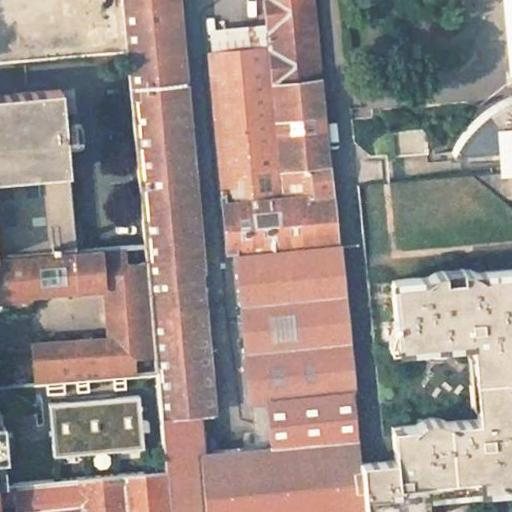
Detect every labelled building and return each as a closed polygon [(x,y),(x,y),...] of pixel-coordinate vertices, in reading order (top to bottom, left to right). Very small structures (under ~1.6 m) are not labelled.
[(121,0),(122,11),(127,52),(130,87),(185,83),(177,0),(121,0)] [(313,0),(264,0),(269,47),(273,83),(321,78),(313,0)] [(490,162),(511,159),(511,0),(511,10),(511,96),(505,100),(492,107),(480,116),(471,125),(460,138),(452,151),(489,148),(490,162)] [(269,47),(207,53),(220,189),(282,184),(273,83),(269,47)] [(236,252),(338,243),(326,122),(321,78),(273,83),(282,184),(220,189),(227,253),(236,252)] [(131,90),(140,191),(145,246),(146,260),(201,255),(185,83),(130,87),(131,90)] [(61,91),(0,96),(0,258),(75,252),(61,91)] [(425,128),(390,131),(393,155),(428,152),(425,128)] [(255,404),(259,449),(358,440),(338,243),(236,252),(249,405),(255,404)] [(146,260),(145,246),(104,249),(109,289),(111,307),(114,337),(118,376),(156,373),(146,260)] [(75,252),(0,258),(0,296),(31,294),(109,289),(104,249),(75,252)] [(204,511),(200,454),(205,454),(201,414),(215,412),(201,255),(146,260),(156,373),(162,436),(165,470),(169,511),(204,511)] [(465,355),(471,404),(475,404),(477,419),(448,422),(439,416),(433,415),(428,415),(422,416),(417,419),(411,425),(389,427),(392,459),(385,460),(375,461),(360,462),(365,511),(429,511),(427,508),(425,487),(511,478),(511,268),(476,272),(468,267),(463,266),(458,265),(449,265),(437,269),(429,276),(391,280),(398,349),(469,342),(470,354),(465,355)] [(0,315),(33,313),(31,294),(0,296),(0,315)] [(118,376),(114,337),(34,344),(37,384),(118,376)] [(162,436),(156,373),(118,376),(59,382),(61,409),(117,403),(118,413),(139,411),(140,417),(138,417),(140,437),(141,437),(142,443),(153,442),(152,438),(162,436)] [(0,400),(0,485),(5,485),(1,456),(0,446),(0,429),(9,428),(5,400),(0,400)] [(22,454),(18,427),(9,428),(0,429),(0,446),(1,456),(22,454)] [(22,454),(1,456),(5,485),(12,485),(87,477),(165,470),(162,436),(152,438),(153,442),(142,443),(22,454)] [(205,454),(200,454),(204,511),(365,511),(360,462),(358,440),(259,449),(205,454)] [(169,511),(165,470),(87,477),(90,509),(90,511),(169,511)] [(87,477),(12,485),(14,502),(15,511),(56,511),(57,511),(90,509),(87,477)] [(5,485),(0,485),(0,503),(14,502),(12,485),(5,485)]
